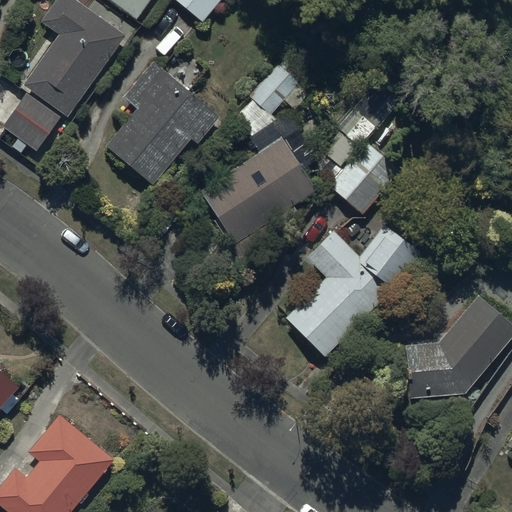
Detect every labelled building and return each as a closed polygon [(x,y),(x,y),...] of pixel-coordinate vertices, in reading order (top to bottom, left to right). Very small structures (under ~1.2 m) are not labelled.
[(124,31),(81,0),(51,0),(40,17),(59,31),(23,81),(29,85),(2,123),(36,149),(64,111),(66,113),(117,44),(116,43),(124,31)] [(114,0),(136,16),(146,0),(114,0)] [(180,0),(202,18),(217,0),(180,0)] [(200,183),(234,238),(315,185),(290,147),(304,137),(287,110),(277,117),(273,110),(283,97),(294,106),(310,87),(298,77),(308,65),(293,53),(283,65),(278,61),(250,93),(253,96),(233,115),(247,129),(244,131),(258,148),(200,183)] [(136,104),(105,141),(152,180),(190,134),(196,140),(219,112),(154,58),(124,94),(136,104)] [(341,130),(325,150),(340,162),(356,143),(341,130)] [(329,181),(361,209),(399,166),(367,138),(329,181)] [(420,248),(383,220),(358,252),(333,227),(309,253),(330,273),(289,315),(324,348),(420,248)] [(438,338),(404,341),(410,394),(465,388),(511,331),(511,319),(477,291),(438,338)] [(0,362),(0,405),(6,411),(18,398),(7,389),(16,379),(0,362)] [(0,480),(0,501),(13,511),(66,511),(113,454),(58,409),(26,447),(38,457),(25,473),(14,463),(0,480)] [(511,425),(502,440),(511,446),(511,425)]
